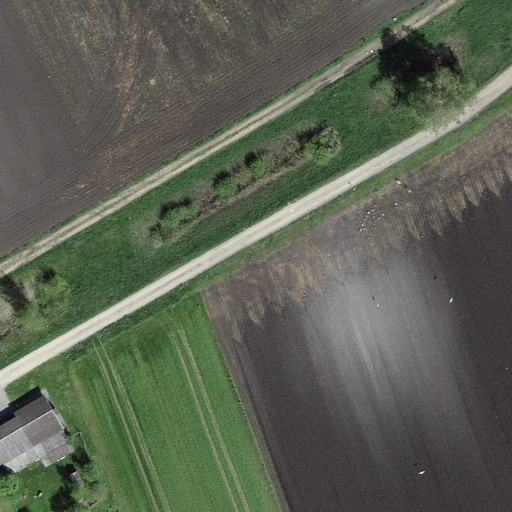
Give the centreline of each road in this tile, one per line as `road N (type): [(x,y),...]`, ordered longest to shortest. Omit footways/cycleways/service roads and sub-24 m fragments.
road 1 (track): [(0,384),(465,111),(511,74)]
road 2 (track): [(0,271),(441,0)]
